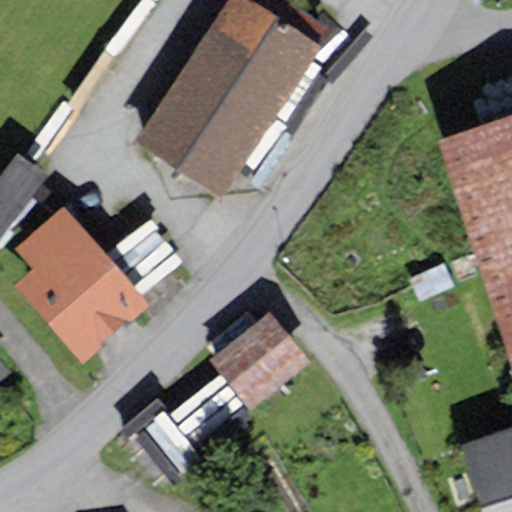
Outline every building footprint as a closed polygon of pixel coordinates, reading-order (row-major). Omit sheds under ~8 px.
[(220,200),(319,45),(248,0),(223,0),(132,144),(220,200)] [(511,114),(438,138),(511,374),(511,114)] [(0,240),(47,175),(16,153),(0,175),(0,240)] [(149,306),(62,207),(15,249),(32,268),(11,286),(81,366),(149,306)] [(252,413),(310,361),(266,312),(208,363),(219,376),(245,405),(252,413)] [(0,381),(11,372),(0,359),(0,381)] [(196,447),(245,405),(219,376),(168,416),(196,447)] [(168,416),(155,401),(121,430),(172,487),(205,457),(196,447),(168,416)] [(511,426),(459,443),(479,509),(511,498),(511,426)] [(480,511),(511,511),(511,498),(479,509),(480,511)]
